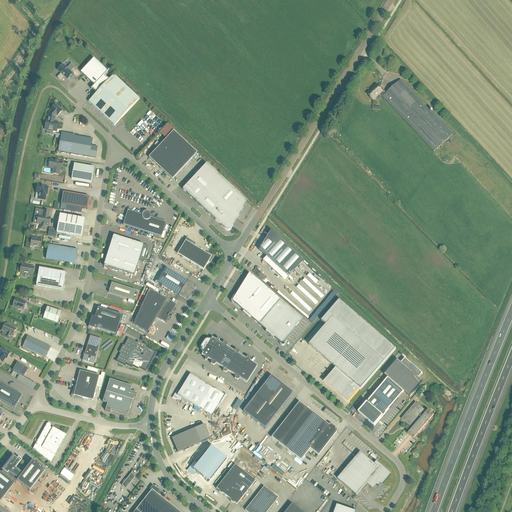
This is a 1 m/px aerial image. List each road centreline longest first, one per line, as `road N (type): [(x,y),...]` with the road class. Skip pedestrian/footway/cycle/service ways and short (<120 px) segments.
road 1 (unclassified): [(387,511),(401,488),(396,462),(206,298)]
road 2 (tertiary): [(232,254),(391,0)]
road 3 (unclassified): [(120,150),(108,161),(73,328),(35,403)]
road 4 (motorway): [(511,311),(433,511)]
road 5 (motorway): [(454,511),(511,360)]
road 6 (unclassified): [(232,254),(120,150)]
road 7 (tertiary): [(149,426),(157,379),(206,298)]
